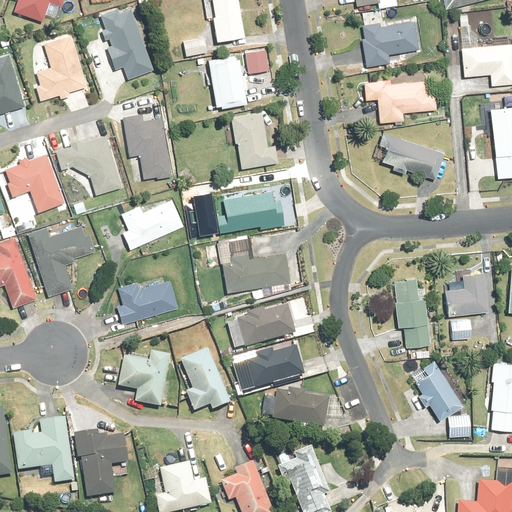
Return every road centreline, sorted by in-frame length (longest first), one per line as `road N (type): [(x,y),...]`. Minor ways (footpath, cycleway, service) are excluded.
road 1 (residential): [(398,457),(339,318),(344,259),(366,227)]
road 2 (residential): [(295,0),(325,174),(366,227)]
road 3 (residential): [(366,227),(511,216)]
